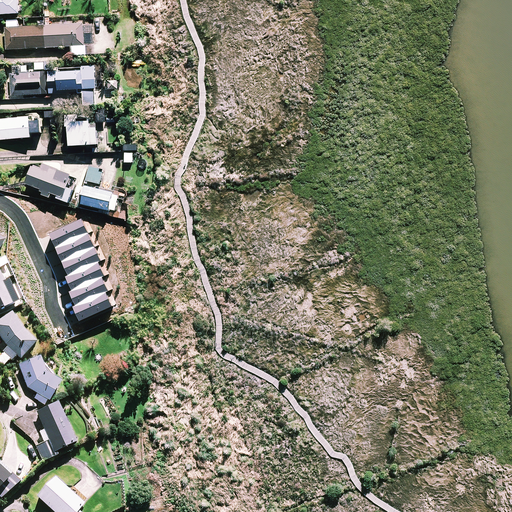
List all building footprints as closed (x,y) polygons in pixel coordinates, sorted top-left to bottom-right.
[(0,0),(0,16),(20,16),(19,0),(0,0)] [(18,28),(18,21),(6,21),(7,51),(73,48),(73,56),(95,55),(94,25),(18,28)] [(45,71),(45,64),(35,64),(36,74),(11,74),(12,96),(61,95),(61,91),(84,90),(84,105),(97,105),(95,69),(45,71)] [(118,90),(118,81),(109,81),(109,90),(118,90)] [(32,122),(32,118),(0,120),(0,135),(2,135),(2,140),(33,138),(32,134),(42,133),(42,121),(32,122)] [(91,120),(70,121),(71,147),(101,145),(100,129),(92,129),(91,120)] [(80,178),(44,165),(42,169),(34,166),(27,184),(46,191),(44,195),(52,198),(53,197),(70,203),(80,178)] [(104,171),(90,167),(86,181),(101,185),(104,171)] [(115,193),(87,187),(82,204),(111,211),(115,193)] [(0,311),(16,304),(0,270),(0,311)] [(3,352),(4,353),(1,357),(0,356),(0,361),(4,366),(11,359),(13,361),(17,356),(21,360),(38,343),(26,331),(14,312),(0,320),(0,336),(8,348),(3,352)] [(20,364),(28,388),(34,392),(31,398),(46,406),(49,400),(52,402),(63,381),(48,373),(43,357),(20,364)] [(78,443),(60,403),(38,413),(46,430),(40,433),(45,443),(38,446),(45,461),(58,455),(57,452),(78,443)] [(0,489),(13,477),(0,463),(0,489)] [(86,506),(56,478),(38,498),(53,511),(79,511),(80,511),(86,506)]
